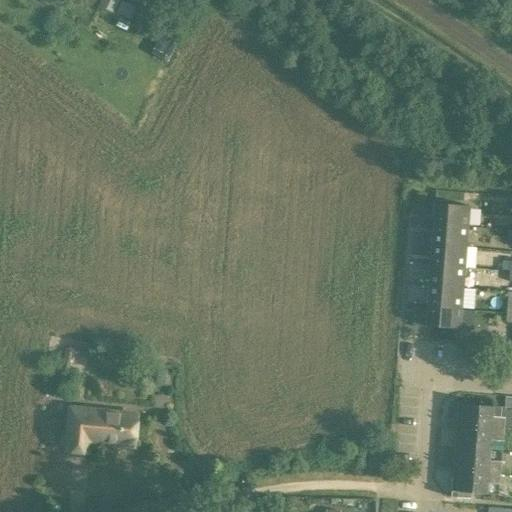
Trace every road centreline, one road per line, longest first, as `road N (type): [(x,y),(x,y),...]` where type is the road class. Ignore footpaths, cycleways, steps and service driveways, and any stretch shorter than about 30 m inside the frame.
road 1 (track): [(183,511),(279,488),(423,493)]
road 2 (track): [(511,99),(362,0)]
road 3 (residential): [(435,379),(422,511)]
